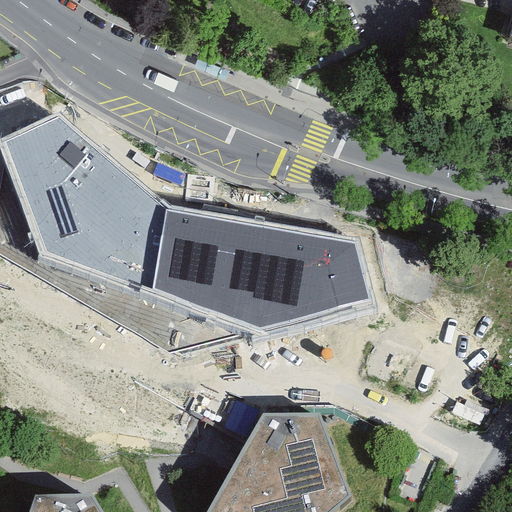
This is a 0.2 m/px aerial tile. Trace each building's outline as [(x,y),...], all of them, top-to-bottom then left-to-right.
[(165,208),(59,117),(2,138),(0,161),(0,249),(169,353),(374,296),(359,243),(165,208)] [(394,382),(405,353),(381,344),(370,373),(394,382)] [(428,396),(439,370),(419,361),(408,388),(428,396)] [(322,421),(267,418),(215,511),(330,511),(348,499),(322,421)] [(100,511),(94,502),(36,502),(33,511),(100,511)]
